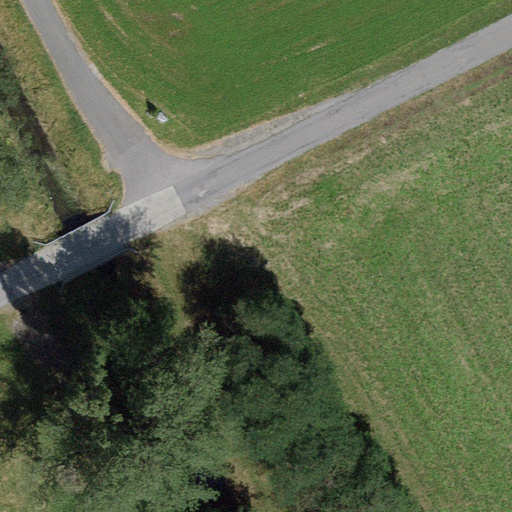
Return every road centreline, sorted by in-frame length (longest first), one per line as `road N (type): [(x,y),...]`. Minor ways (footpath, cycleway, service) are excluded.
road 1 (unclassified): [(155,215),(511,34)]
road 2 (unclassified): [(45,0),(155,215)]
road 3 (unclassified): [(124,233),(0,299)]
